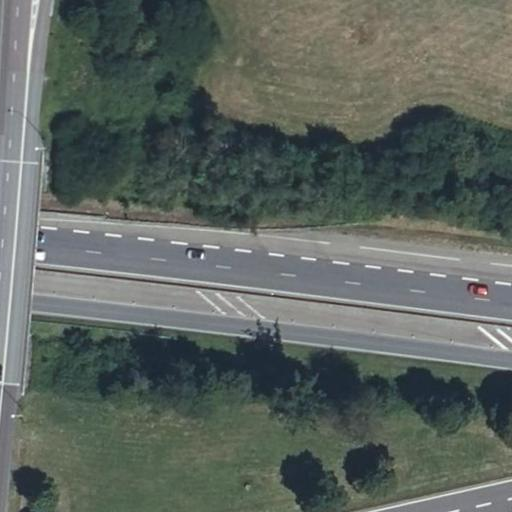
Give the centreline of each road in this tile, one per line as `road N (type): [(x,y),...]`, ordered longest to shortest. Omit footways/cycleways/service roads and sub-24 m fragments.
road 1 (trunk): [(0,300),(511,361)]
road 2 (trunk): [(511,300),(0,240)]
road 3 (secondary): [(25,0),(0,306)]
